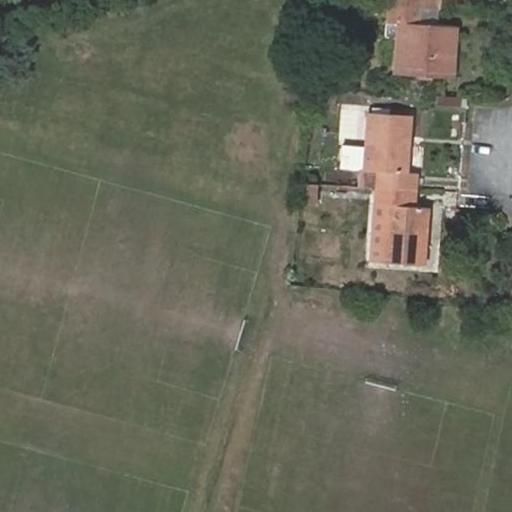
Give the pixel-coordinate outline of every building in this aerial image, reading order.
[(388,0),(388,6),(418,8),(437,9),(437,0),(388,0)] [(418,8),(388,6),(386,22),(397,23),(396,37),(393,73),(444,77),(448,26),(436,25),(417,24),(418,8)] [(436,25),(437,9),(418,8),(417,24),(436,25)] [(397,23),(386,22),(385,36),(396,37),(397,23)] [(448,26),(444,77),(452,77),(455,26),(448,26)] [(345,98),(320,94),(318,104),(343,108),(345,98)] [(400,139),(402,115),(368,113),(364,170),(357,169),(356,186),(375,187),(414,189),(416,173),(406,172),(408,140),(400,139)] [(410,115),(402,115),(400,139),(408,140),(410,115)] [(315,204),(316,184),(305,183),(303,202),(315,204)] [(414,189),(375,187),(374,203),(384,204),(380,262),(417,264),(419,237),(425,237),(427,207),(414,206),(414,189)] [(380,262),(384,204),(374,203),(370,261),(380,262)]
